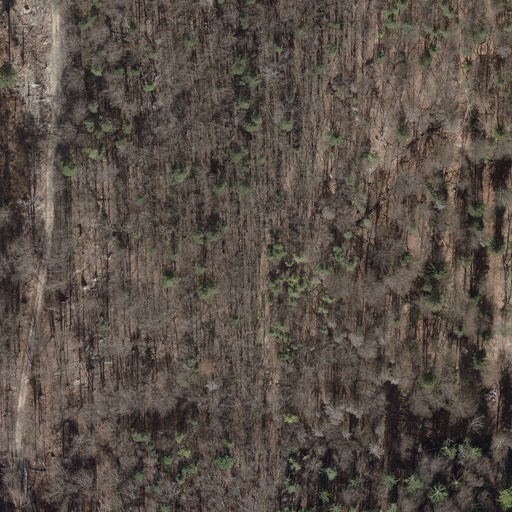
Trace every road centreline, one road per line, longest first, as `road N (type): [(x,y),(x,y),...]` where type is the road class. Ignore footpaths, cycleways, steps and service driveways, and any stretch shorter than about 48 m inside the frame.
road 1 (track): [(33,511),(21,461),(54,171),(55,0)]
road 2 (track): [(497,416),(481,393),(449,278),(448,187),(475,82)]
road 3 (track): [(365,166),(511,54)]
road 4 (track): [(511,371),(497,275),(511,203)]
